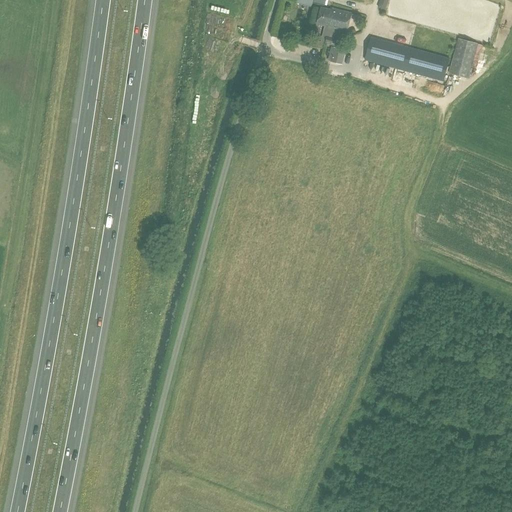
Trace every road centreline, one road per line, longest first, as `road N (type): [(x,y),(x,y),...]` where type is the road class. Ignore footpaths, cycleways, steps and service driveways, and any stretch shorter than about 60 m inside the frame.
road 1 (unclassified): [(135,511),(275,0)]
road 2 (motorway): [(61,511),(148,0)]
road 3 (motorway): [(100,0),(16,511)]
